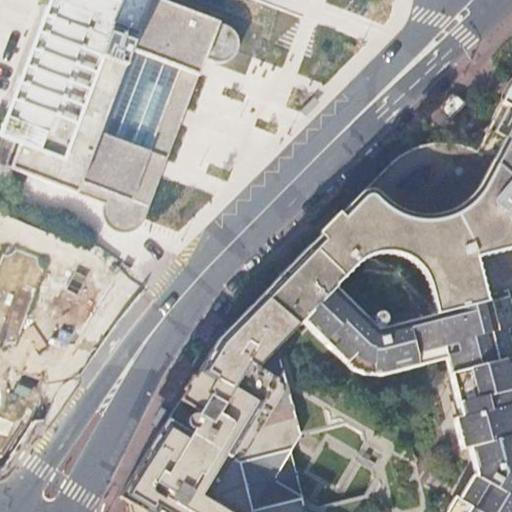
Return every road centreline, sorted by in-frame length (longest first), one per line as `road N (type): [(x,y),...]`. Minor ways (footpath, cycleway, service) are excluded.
road 1 (secondary): [(474,0),(207,266),(139,349)]
road 2 (secondary): [(139,349),(78,412),(14,511)]
road 3 (secondary): [(63,511),(112,427),(139,349)]
